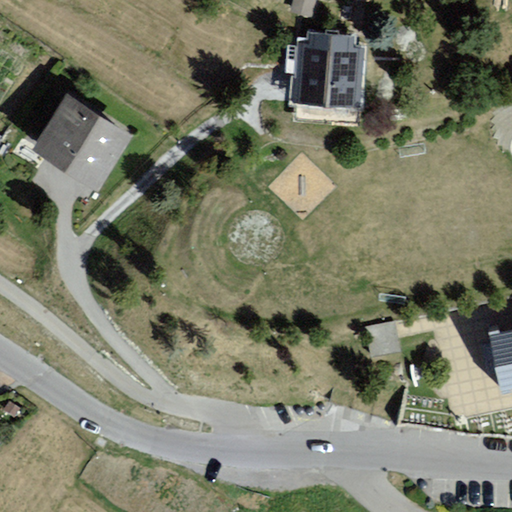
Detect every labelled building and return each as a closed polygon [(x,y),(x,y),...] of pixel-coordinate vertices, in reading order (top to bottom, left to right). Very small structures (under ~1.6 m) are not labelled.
[(291,0),(290,7),(312,13),(315,0),(291,0)] [(361,104),(364,46),(296,42),(294,101),(361,104)] [(97,185),(131,131),(64,89),(30,143),(97,185)] [(396,321),(366,326),(371,356),(401,351),(397,328),(396,321)] [(499,322),(489,324),(490,328),(492,338),(496,358),(499,374),(501,384),(502,388),(510,386),(509,382),(511,381),(511,323),(510,323),(500,326),(499,322)] [(400,407),(334,387),(329,402),(355,410),(397,423),(400,407)]
